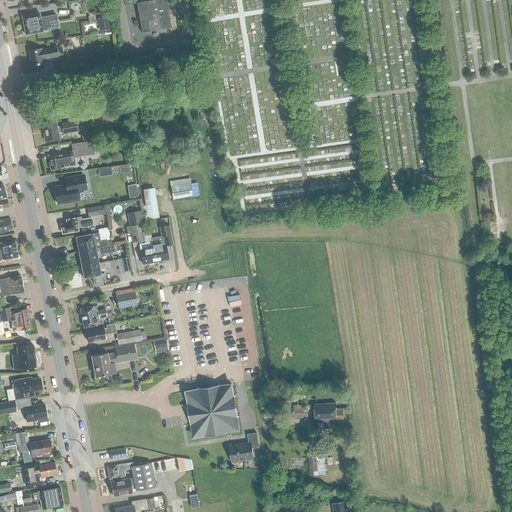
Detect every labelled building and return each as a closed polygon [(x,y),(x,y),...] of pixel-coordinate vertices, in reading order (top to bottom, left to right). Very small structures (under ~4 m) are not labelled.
[(150,0),(136,3),(142,33),(172,27),(166,0),(150,0)] [(39,13),(22,16),(25,35),(43,32),(43,31),(58,28),(56,15),(40,18),(39,13)] [(98,19),(100,31),(109,30),(107,18),(98,19)] [(28,51),(31,66),(44,63),(43,59),(57,57),(55,47),(41,50),(41,49),(28,51)] [(67,68),(59,69),(60,78),(90,74),(88,62),(84,62),(85,65),(67,68)] [(92,65),(94,74),(104,72),(103,63),(92,65)] [(42,124),(45,142),(59,139),(58,133),(62,132),(63,134),(77,131),(75,121),(61,123),(61,126),(57,127),(56,122),(42,124)] [(80,127),(83,142),(92,140),(91,132),(88,133),(87,126),(80,127)] [(72,143),(73,157),(95,155),(94,141),(72,143)] [(61,169),(60,168),(74,165),(72,152),(58,154),(48,155),(51,171),(61,169)] [(65,187),(54,189),(57,205),(70,203),(70,204),(79,202),(78,201),(77,191),(86,189),(84,177),(72,179),(63,180),(65,187)] [(170,187),(172,200),(193,196),(190,179),(172,181),(172,187),(170,187)] [(146,217),(158,215),(154,190),(143,192),(146,209),(145,209),(146,217)] [(104,205),(97,207),(98,216),(106,214),(104,205)] [(142,211),(135,212),(137,223),(142,222),(144,222),(144,221),(142,211)] [(91,218),(88,219),(81,220),(81,217),(66,220),(67,224),(61,225),(63,234),(77,231),(76,227),(83,225),(84,228),(93,226),(91,218)] [(0,232),(9,230),(9,229),(12,228),(10,218),(0,219),(0,232)] [(129,226),(132,243),(145,241),(141,224),(129,226)] [(156,237),(157,238),(151,239),(152,242),(155,262),(157,261),(157,263),(163,262),(162,260),(167,259),(165,246),(172,244),(169,225),(161,226),(163,236),(156,237)] [(75,238),(78,252),(108,246),(114,245),(112,239),(100,241),(99,233),(75,238)] [(0,259),(17,257),(14,240),(0,242),(0,259)] [(155,262),(152,242),(139,245),(143,264),(155,262)] [(108,246),(78,252),(81,267),(98,263),(96,255),(109,253),(108,246)] [(98,263),(81,267),(83,278),(92,277),(94,285),(106,282),(104,274),(101,275),(99,269),(105,268),(105,269),(118,266),(119,272),(132,270),(129,257),(98,263)] [(6,279),(0,279),(0,291),(1,296),(4,295),(23,292),(21,276),(6,278),(6,279)] [(116,295),(118,308),(137,305),(134,292),(116,295)] [(81,309),(84,327),(100,324),(99,318),(107,316),(105,308),(97,310),(96,306),(81,309)] [(11,307),(0,308),(1,314),(1,315),(2,321),(3,321),(11,319),(12,325),(13,331),(30,328),(27,309),(11,312),(11,307)] [(87,330),(89,341),(105,338),(104,332),(110,331),(110,333),(116,332),(114,324),(106,325),(107,328),(104,329),(104,327),(87,330)] [(117,335),(119,345),(142,341),(140,331),(117,335)] [(166,339),(153,342),(155,353),(168,351),(166,339)] [(34,345),(17,347),(18,354),(20,369),(36,366),(36,364),(38,363),(37,358),(35,357),(34,345)] [(106,354),(91,356),(95,377),(116,373),(114,363),(136,360),(134,347),(115,350),(116,353),(106,355),(106,354)] [(30,380),(30,379),(25,380),(24,379),(13,381),(16,399),(35,396),(35,391),(43,389),(41,378),(30,380)] [(186,391),(188,405),(191,425),(193,437),(239,429),(231,384),(186,391)] [(279,398),(280,406),(291,405),(291,402),(295,402),(294,397),(290,398),(290,397),(279,398)] [(25,408),(27,421),(46,418),(44,404),(32,406),(30,399),(15,401),(17,409),(25,408)] [(314,423),(326,422),(327,425),(337,424),(337,421),(344,421),(342,408),(336,409),(335,399),(315,401),(317,418),(314,418),(314,423)] [(0,403),(0,414),(17,412),(15,401),(0,403)] [(294,406),(294,419),(312,419),(312,410),(303,410),(303,406),(294,406)] [(17,446),(29,444),(27,432),(15,434),(17,446)] [(229,446),(232,462),(254,459),(252,448),(259,447),(256,433),(248,434),(248,443),(229,446)] [(30,444),(18,446),(19,452),(30,450),(31,456),(44,454),(44,452),(52,451),(50,440),(30,443),(30,444)] [(308,456),(310,476),(318,475),(316,454),(309,455),(309,456),(308,456)] [(190,461),(173,464),(176,483),(193,480),(190,461)] [(36,462),(23,465),(27,487),(40,485),(39,477),(41,476),(41,478),(49,477),(48,475),(57,473),(55,462),(50,463),(39,465),(39,468),(37,468),(36,462)] [(133,466),(133,462),(107,467),(109,479),(125,476),(124,470),(131,469),(130,467),(131,466),(133,466)] [(156,487),(153,474),(151,463),(133,466),(131,466),(133,476),(134,478),(111,482),(114,496),(132,493),(131,487),(135,486),(136,490),(156,487)] [(60,488),(33,493),(34,501),(41,500),(42,508),(63,505),(60,488)] [(21,490),(15,492),(15,493),(16,500),(17,504),(24,503),(22,495),(21,490)] [(115,509),(115,511),(133,511),(134,511),(155,507),(153,498),(131,502),(132,506),(115,509)]
